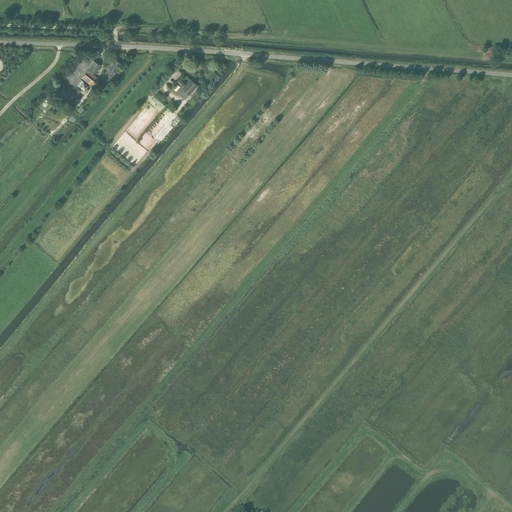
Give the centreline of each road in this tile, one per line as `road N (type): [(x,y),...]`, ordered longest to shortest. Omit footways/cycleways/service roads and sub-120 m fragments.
road 1 (unclassified): [(511,75),(0,42)]
road 2 (track): [(225,511),(511,174)]
road 3 (track): [(245,53),(237,75),(0,354)]
road 4 (track): [(61,155),(81,136),(94,149),(0,263)]
road 5 (track): [(278,38),(116,28)]
